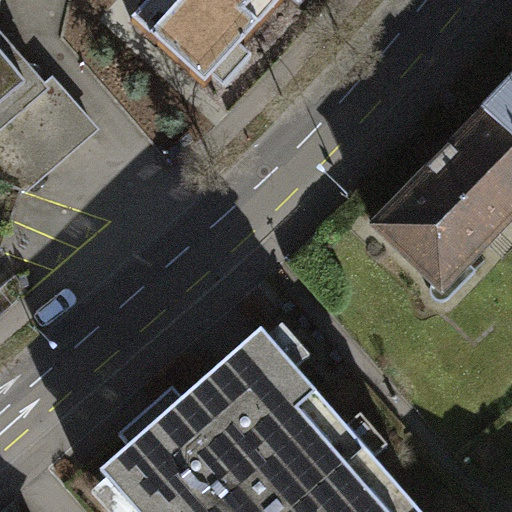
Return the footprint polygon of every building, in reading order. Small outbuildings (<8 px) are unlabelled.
[(0,0),(0,123),(42,86),(34,77),(0,37),(0,0)] [(153,0),(134,22),(203,85),(279,0),(153,0)] [(0,123),(0,182),(21,190),(91,128),(49,81),(42,86),(0,123)] [(511,140),(511,82),(483,112),(511,140)] [(511,140),(483,112),(370,226),(438,293),(511,217),(511,140)] [(0,246),(21,190),(0,182),(0,246)] [(417,511),(260,336),(186,402),(174,389),(120,439),(130,449),(102,475),(135,511),(417,511)]
